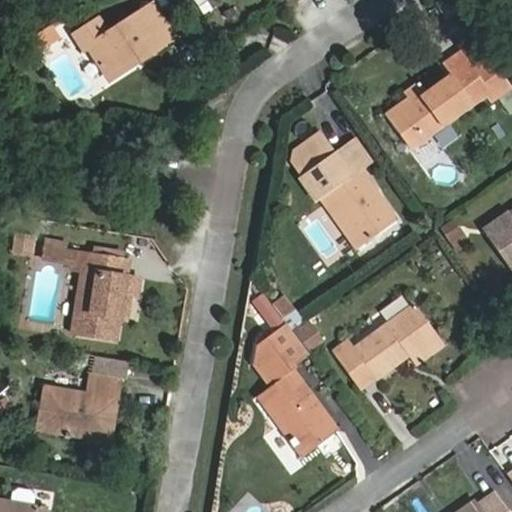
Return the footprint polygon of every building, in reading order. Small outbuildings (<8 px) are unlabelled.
[(139,12),(161,47),(175,38),(152,4),(139,12)] [(231,29),(246,18),(237,7),(222,18),(231,29)] [(144,58),(161,47),(139,12),(109,32),(100,18),(75,34),(85,51),(89,48),(106,74),(140,52),(144,58)] [(110,80),(144,58),(140,52),(106,74),(110,80)] [(425,92),(390,117),(411,148),(489,93),(461,53),(445,63),(452,73),(425,92)] [(386,113),(390,117),(425,92),(417,82),(403,92),(408,98),(386,113)] [(294,183),(294,184),(310,208),(322,200),(355,247),(395,218),(363,172),(347,183),(330,158),(328,160),(314,139),(287,158),(284,168),(294,183)] [(350,145),(330,158),(347,183),(363,172),(367,169),(350,145)] [(511,268),(511,213),(507,217),(486,231),(511,268)] [(440,229),(458,252),(471,241),(453,218),(440,229)] [(127,261),(90,253),(86,270),(98,273),(90,314),(76,311),(72,330),(114,339),(117,319),(124,320),(130,295),(136,296),(139,279),(124,275),(127,261)] [(285,293),(272,302),(290,328),(303,319),(285,293)] [(369,371),(374,377),(408,352),(415,362),(442,343),(414,306),(357,347),(349,335),(333,347),(356,379),(369,371)] [(290,365),(307,353),(291,330),(288,326),(259,347),(254,386),(260,394),(302,454),(336,429),(293,370),(290,365)] [(361,386),(374,377),(369,371),(356,379),(361,386)] [(106,398),(115,399),(119,381),(91,377),(88,395),(43,387),(37,429),(80,435),(81,426),(100,429),(106,398)] [(108,440),(115,399),(106,398),(100,429),(81,426),(80,435),(108,440)] [(507,511),(496,494),(477,506),(474,502),(459,511),(450,511),(449,510),(446,511),(507,511)] [(0,511),(45,511),(46,507),(0,499),(0,511)]
